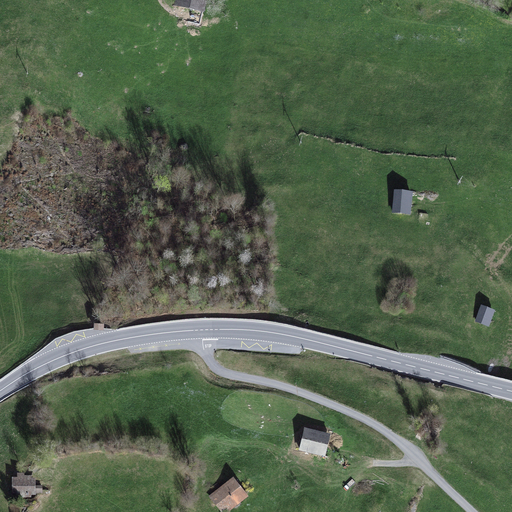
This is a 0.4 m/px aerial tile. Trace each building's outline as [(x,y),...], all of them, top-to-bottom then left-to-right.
[(201,0),(176,0),(175,5),(203,13),(206,4),(201,3),(201,0)] [(409,214),(410,206),(408,206),(409,193),(395,192),(393,213),(409,214)] [(481,307),(476,322),(487,326),(493,311),(481,307)] [(305,429),(300,450),(325,455),(329,435),(305,429)] [(42,493),(42,486),(34,487),(34,480),(30,480),(30,477),(23,477),(23,474),(18,474),(18,480),(14,480),(14,493),(20,493),(20,497),(30,497),(30,493),(42,493)] [(222,511),(228,511),(230,511),(228,508),(245,495),(244,494),(248,491),(243,484),(239,486),(234,480),(222,489),(218,484),(212,489),(216,493),(211,498),(222,511)]
